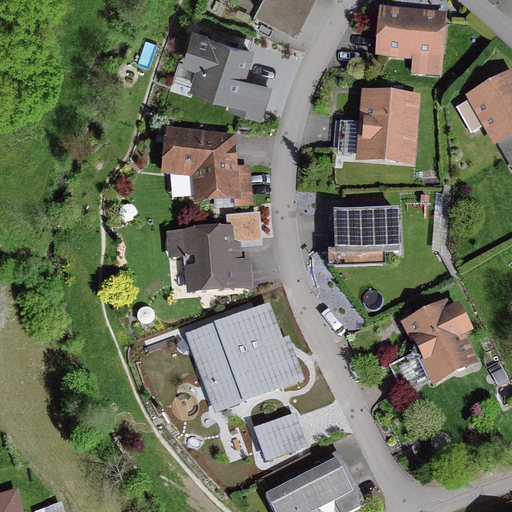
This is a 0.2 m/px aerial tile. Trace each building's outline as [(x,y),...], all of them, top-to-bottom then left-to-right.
[(436,59),(440,19),(380,14),(376,54),(436,59)] [(198,67),(192,87),(231,100),(246,52),(192,35),(183,62),(198,67)] [(511,84),(508,77),(468,99),(493,143),(502,138),(510,152),(511,150),(511,84)] [(256,117),(265,89),(250,84),(242,112),(256,117)] [(401,128),(404,102),(365,99),(363,125),(337,123),(335,150),(360,152),(360,158),(399,161),(400,141),(407,142),(408,128),(401,128)] [(166,141),(163,171),(194,175),(196,201),(232,198),(228,148),(223,147),(218,142),(211,141),(205,145),(184,143),(179,137),(172,136),(166,141)] [(399,214),(333,218),(335,263),(401,259),(399,214)] [(229,266),(226,233),(168,238),(170,259),(180,259),(181,271),(186,271),(188,292),(245,287),(244,265),(229,266)] [(454,335),(440,307),(404,325),(413,343),(408,357),(428,363),(434,375),(431,377),(431,379),(450,369),(456,372),(461,369),(463,362),(467,361),(460,347),(464,345),(458,334),(454,335)] [(215,327),(190,336),(218,410),(297,381),(289,358),(283,360),(264,309),(228,322),(224,322),(221,322),(218,324),(215,327)] [(165,360),(154,379),(172,389),(182,369),(165,360)] [(504,379),(496,366),(487,371),(495,384),(504,379)] [(300,447),(290,419),(254,432),(265,460),(300,447)] [(263,498),(269,511),(307,511),(332,500),(337,511),(349,511),(357,508),(333,462),(263,498)]
